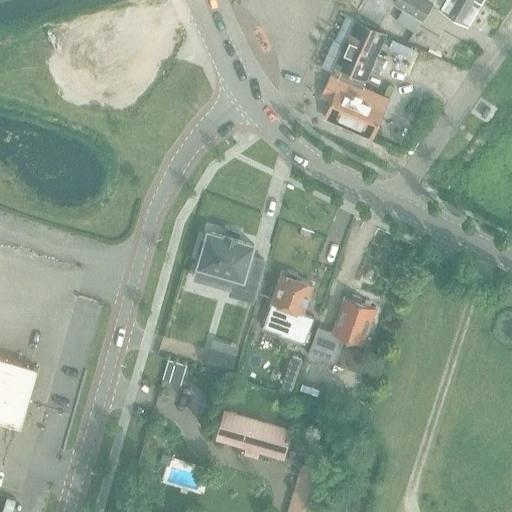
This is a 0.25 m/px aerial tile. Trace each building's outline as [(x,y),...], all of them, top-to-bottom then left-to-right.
[(468,22),(480,2),(476,0),(394,0),(422,16),(431,0),(440,5),(439,6),(467,22),(468,22)] [(353,127),(371,136),(389,97),(363,85),(366,80),(364,79),(386,33),(356,19),(321,95),(331,99),(324,115),(342,123),(340,126),(351,131),(353,127)] [(201,238),(196,255),(200,257),(198,265),(234,276),(229,294),(252,301),(264,260),(250,256),(253,244),(237,239),(237,237),(225,233),(224,236),(208,231),(205,240),(201,238)] [(272,301),(263,326),(280,332),(279,333),(305,342),(314,316),(303,312),(313,283),(296,277),(296,273),(289,271),(286,273),(282,272),(272,301)] [(375,305),(361,300),(362,296),(351,292),(350,296),(345,294),(333,330),(318,325),(308,352),(359,371),(369,342),(362,340),(375,305)] [(210,347),(205,365),(228,371),(233,354),(210,347)] [(0,420),(4,422),(20,427),(37,368),(21,363),(0,357),(0,420)] [(215,437),(285,457),(293,428),(224,408),(215,437)] [(286,511),(314,511),(326,471),(301,463),(286,511)] [(4,508),(14,511),(19,491),(9,489),(4,508)]
